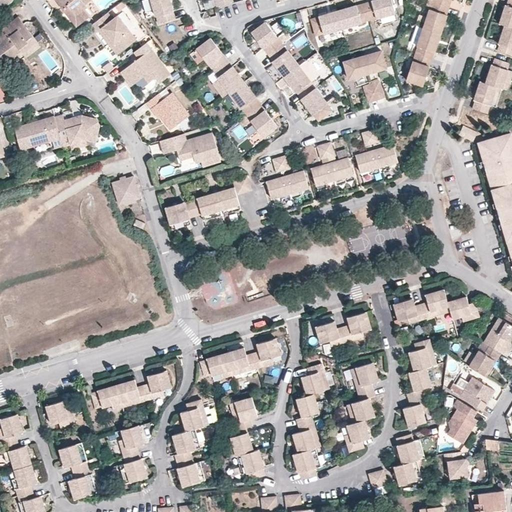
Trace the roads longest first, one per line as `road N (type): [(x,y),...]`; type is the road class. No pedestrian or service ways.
road 1 (residential): [(372,286),(389,346),(384,431),(353,466),(316,483),(289,484),(275,467),(281,394),(294,354),(285,311)]
road 2 (residential): [(181,337),(189,368),(160,421),(156,489),(139,500),(71,508),(57,502),(23,383)]
road 3 (residential): [(446,90),(305,135),(236,26)]
road 4 (residential): [(424,178),(165,254)]
road 5 (residential): [(165,254),(131,135),(86,80)]
road 6 (residential): [(23,383),(181,337)]
